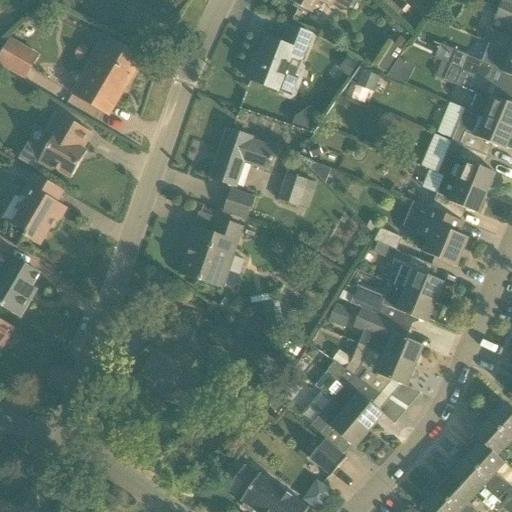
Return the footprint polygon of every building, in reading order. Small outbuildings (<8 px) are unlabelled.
[(358,0),(287,0),(295,4),(294,6),(293,6),(293,7),(307,15),(308,14),(308,13),(309,12),(312,13),(319,1),(331,8),(334,3),(348,11),(354,9),(358,0)] [(495,31),(490,45),(492,46),(511,53),(511,6),(502,3),(496,18),(505,22),(500,33),(495,31)] [(292,58),(302,61),(312,35),(289,26),(282,44),(267,38),(258,61),(254,60),(247,79),(292,96),(300,78),(287,73),(292,58)] [(17,60),(16,63),(29,70),(38,53),(26,46),(25,48),(10,40),(4,50),(11,54),(10,56),(17,60)] [(72,94),(109,116),(142,58),(111,40),(96,67),(90,64),(72,94)] [(511,77),(511,53),(492,46),(485,64),(467,56),(456,51),(450,66),(461,71),(491,83),(495,71),(511,77)] [(379,68),(384,72),(388,75),(396,63),(386,56),(379,68)] [(470,112),(511,129),(511,105),(493,98),(493,99),(485,96),(491,83),(461,71),(455,85),(477,94),(470,112)] [(511,135),(511,129),(470,112),(465,110),(452,142),(488,157),(493,145),(506,150),(511,135)] [(71,179),(86,155),(87,153),(82,150),(92,133),(58,113),(45,135),(52,139),(48,147),(29,142),(19,159),(37,170),(41,164),(53,171),(54,169),(71,179)] [(254,138),(227,130),(210,179),(237,188),(245,163),(269,171),(276,148),(253,141),(254,138)] [(483,169),(488,157),(452,142),(438,173),(444,176),(443,177),(487,194),(496,174),(483,169)] [(316,164),(313,172),(325,184),(331,170),(316,164)] [(56,220),(60,222),(68,209),(58,203),(65,192),(33,173),(21,195),(27,199),(12,225),(26,233),(24,237),(40,247),(56,220)] [(286,174),(278,201),(309,210),(317,184),(286,174)] [(437,194),(430,209),(461,221),(466,210),(479,215),(487,194),(443,177),(436,194),(437,194)] [(223,213),(248,221),(255,197),(231,190),(223,213)] [(461,221),(430,209),(429,209),(418,236),(429,240),(424,254),(457,267),(469,239),(459,235),(464,223),(461,221)] [(212,235),(193,228),(187,248),(190,249),(188,257),(182,275),(214,286),(224,254),(232,257),(242,228),(217,220),(212,235)] [(374,242),(397,251),(402,238),(381,229),(374,242)] [(0,305),(20,318),(30,300),(26,298),(40,274),(0,250),(0,305)] [(402,267),(395,286),(435,303),(444,283),(429,277),(433,266),(415,258),(397,251),(393,263),(402,267)] [(400,313),(427,324),(431,314),(435,316),(439,307),(435,305),(435,303),(395,286),(389,299),(358,286),(350,304),(361,308),(396,323),(400,313)] [(273,300),(253,303),(256,329),(263,329),(276,327),(277,327),(274,307),(273,300)] [(337,305),(329,323),(344,329),(351,311),(337,305)] [(378,339),(374,350),(386,355),(415,368),(424,347),(406,339),(411,329),(396,323),(361,308),(353,329),(378,339)] [(0,343),(3,338),(7,341),(14,328),(0,319),(0,343)] [(206,378),(192,371),(199,358),(162,339),(155,354),(153,353),(140,381),(174,398),(172,401),(190,410),(206,378)] [(386,355),(374,350),(370,349),(364,363),(353,359),(352,362),(346,371),(353,376),(380,395),(392,381),(407,388),(415,368),(386,355)] [(345,386),(332,401),(369,432),(384,415),(372,405),(380,395),(353,376),(346,371),(334,363),(327,374),(345,386)] [(285,406),(275,398),(270,407),(278,414),(285,406)] [(369,432),(332,401),(311,427),(337,448),(344,440),(355,449),(369,432)] [(482,413),(511,442),(511,410),(505,403),(496,413),(488,406),(482,413)] [(511,442),(482,413),(476,420),(482,426),(473,436),(480,443),(481,442),(505,464),(511,456),(511,442)] [(310,459),(331,477),(347,459),(325,441),(310,459)] [(466,445),(459,453),(505,494),(511,487),(496,473),(505,464),(481,442),(480,443),(472,451),(466,445)] [(505,494),(459,453),(453,459),(460,466),(452,476),(475,497),(484,487),(498,501),(505,494)] [(260,475),(258,477),(244,467),(228,490),(242,500),(241,502),(245,504),(245,508),(250,511),(254,511),(255,511),(307,511),(309,509),(260,475)] [(436,478),(429,485),(459,511),(473,511),(467,506),(475,497),(452,476),(443,485),(436,478)] [(302,501),(319,509),(328,488),(311,480),(302,501)] [(459,511),(429,485),(423,492),(431,499),(422,508),(425,511),(459,511)]
